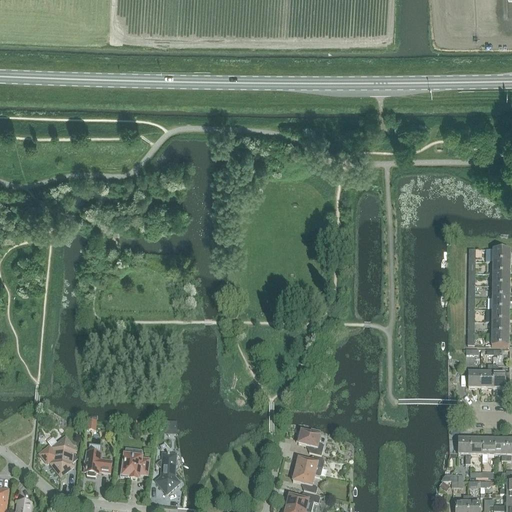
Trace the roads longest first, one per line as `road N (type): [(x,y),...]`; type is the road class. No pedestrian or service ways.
road 1 (secondary): [(511,82),(0,76)]
road 2 (residential): [(161,511),(63,499),(0,449)]
